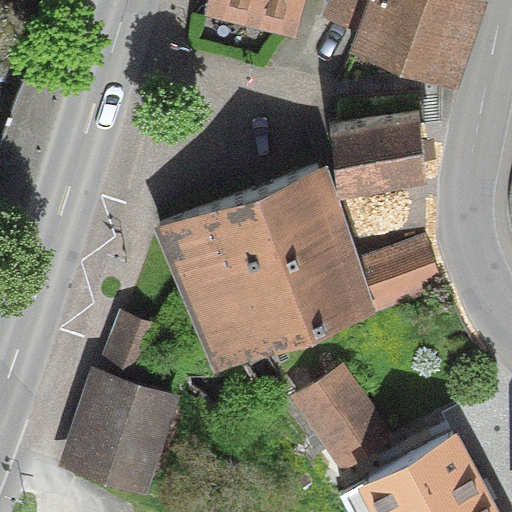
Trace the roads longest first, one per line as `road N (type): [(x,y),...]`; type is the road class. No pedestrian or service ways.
road 1 (secondary): [(127,0),(0,426)]
road 2 (residential): [(508,0),(472,164),(472,224),(511,316)]
